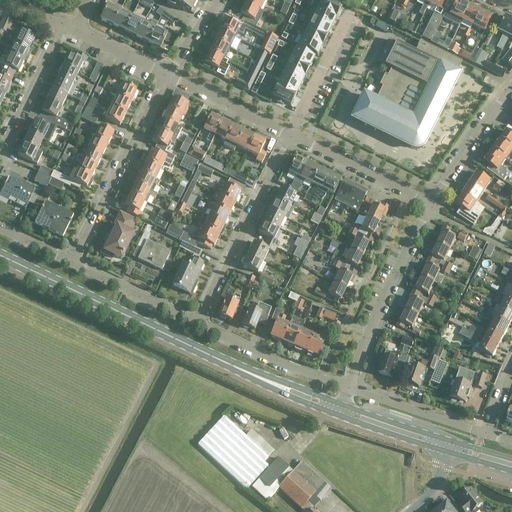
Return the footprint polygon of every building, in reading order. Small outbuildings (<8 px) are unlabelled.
[(146,0),(143,6),(151,10),(153,4),(152,3),(146,0)] [(190,13),(196,0),(164,0),(164,1),(168,2),(166,4),(174,8),(176,6),(190,13)] [(246,0),(245,3),(259,10),(263,0),(246,0)] [(282,8),(287,11),(290,6),(292,0),(285,0),(284,3),(282,8)] [(340,9),(321,0),(316,0),(313,8),(335,19),(340,9)] [(423,16),(428,5),(430,0),(417,0),(424,3),(419,14),(423,16)] [(435,32),(442,18),(440,16),(442,11),(440,10),(444,0),(430,0),(428,5),(436,9),(421,37),(431,42),(435,32)] [(457,1),(451,12),(446,10),(442,18),(459,27),(461,22),(469,6),(457,1)] [(245,3),(239,14),(243,16),(241,21),(255,28),(257,23),(258,23),(263,12),(259,10),(245,3)] [(112,26),(120,10),(121,7),(115,4),(114,7),(108,4),(100,20),(112,26)] [(461,22),(472,27),(480,12),(469,6),(461,22)] [(155,14),(160,17),(164,12),(159,8),(155,14)] [(330,29),(335,19),(313,8),(308,18),(312,20),(330,29)] [(127,11),(126,14),(125,14),(126,12),(120,10),(112,26),(124,32),(133,14),(127,11)] [(391,10),(386,21),(392,24),(397,13),(391,10)] [(164,12),(160,17),(172,26),(176,21),(164,12)] [(480,12),(472,27),(483,33),(491,17),(480,12)] [(133,13),(133,14),(124,32),(136,37),(144,21),(145,19),(133,13)] [(496,48),(501,51),(508,38),(511,29),(511,18),(510,18),(509,19),(504,17),(497,32),(502,35),(496,48)] [(0,23),(0,36),(1,37),(3,32),(7,34),(12,23),(3,18),(0,23)] [(234,37),(236,32),(242,35),(245,30),(252,33),(255,28),(241,21),(239,26),(225,19),(220,30),(234,37)] [(136,37),(147,43),(155,27),(157,23),(151,20),(149,24),(144,21),(136,37)] [(330,29),(312,20),(308,28),(326,37),(330,29)] [(304,26),(299,36),(301,37),(321,47),(322,46),(323,47),(327,39),(326,38),(326,37),(308,28),(304,26)] [(162,30),(156,27),(155,27),(147,43),(159,49),(163,41),(167,43),(172,32),(163,28),(162,30)] [(511,29),(508,38),(511,39),(511,42),(509,49),(509,50),(501,60),(511,68),(511,29)] [(228,48),(234,37),(220,30),(214,41),(228,48)] [(13,37),(11,41),(11,42),(14,43),(29,50),(34,39),(20,32),(17,38),(13,37)] [(436,45),(438,41),(441,35),(435,32),(431,42),(436,45)] [(481,37),(476,35),(473,41),(472,43),(476,45),(477,43),(478,44),(481,37)] [(317,56),(321,47),(301,37),(297,46),(317,56)] [(352,120),(382,135),(409,148),(410,149),(411,149),(412,149),(413,149),(414,150),(415,150),(416,150),(417,149),(418,149),(419,149),(420,149),(420,148),(421,148),(422,147),(423,146),(424,145),(424,144),(440,113),(459,75),(456,73),(461,63),(440,52),(419,42),(419,43),(414,53),(388,40),(377,63),(391,70),(387,77),(384,76),(379,87),(382,88),(375,101),(364,95),(352,120)] [(223,59),(228,48),(214,41),(209,52),(223,59)] [(9,54),(23,61),(29,50),(14,43),(9,54)] [(458,49),(459,47),(451,43),(448,51),(458,56),(460,50),(458,49)] [(291,48),(286,57),(309,68),(313,59),(295,50),(291,48)] [(468,61),(474,64),(481,51),(475,48),(468,61)] [(488,55),(481,51),(474,64),(482,68),(488,55)] [(1,71),(12,77),(15,72),(18,73),(23,61),(9,54),(4,52),(2,57),(6,59),(3,66),(1,71)] [(205,56),(202,62),(204,63),(204,64),(203,66),(208,69),(210,66),(218,70),(223,59),(209,52),(207,57),(205,56)] [(68,56),(63,67),(78,74),(83,63),(85,64),(87,59),(76,53),(73,58),(68,56)] [(286,57),(281,67),(286,69),(304,78),(304,77),(305,78),(309,70),(308,69),(309,68),(286,57)] [(493,66),(491,72),(502,78),(505,72),(493,66)] [(72,85),(78,74),(63,67),(57,78),(72,85)] [(106,67),(103,73),(96,87),(102,90),(112,70),(106,67)] [(95,83),(101,71),(94,68),(89,80),(95,83)] [(304,78),(286,69),(281,78),(299,87),(304,78)] [(473,69),(471,75),(482,80),(484,75),(473,69)] [(10,82),(12,77),(1,71),(0,73),(0,91),(5,94),(11,83),(10,82)] [(67,97),(72,85),(57,78),(52,89),(67,97)] [(299,87),(281,78),(277,87),(295,95),(299,87)] [(492,81),(485,78),(482,83),(489,87),(492,81)] [(248,92),(250,87),(237,80),(234,85),(248,92)] [(112,89),(110,94),(115,97),(130,104),(136,93),(134,93),(136,89),(123,82),(121,86),(120,86),(117,92),(112,89)] [(88,85),(85,92),(90,94),(93,87),(88,85)] [(277,87),(275,85),(270,96),(278,100),(276,102),(283,105),(284,103),(290,106),(295,95),(277,87)] [(61,108),(67,97),(52,89),(47,100),(61,108)] [(87,98),(82,96),(79,103),(84,105),(87,98)] [(125,115),(130,104),(115,97),(110,108),(125,115)] [(188,110),(186,110),(189,105),(173,98),(168,109),(183,117),(184,117),(188,110)] [(39,118),(51,123),(65,130),(68,123),(56,118),(61,108),(47,100),(41,112),(42,112),(39,118)] [(82,110),(77,107),(74,114),(79,116),(82,110)] [(86,108),(83,113),(97,120),(99,115),(86,108)] [(104,118),(105,119),(119,126),(125,115),(110,108),(104,118)] [(183,117),(168,109),(163,119),(178,127),(183,117)] [(201,122),(206,114),(200,111),(196,119),(201,122)] [(95,131),(93,137),(108,145),(113,134),(95,125),(97,120),(83,113),(81,118),(94,125),(92,130),(95,131)] [(206,141),(210,143),(211,143),(214,136),(221,121),(210,116),(203,131),(209,134),(206,141)] [(51,123),(39,118),(37,123),(34,122),(28,133),(43,140),(49,128),(51,123)] [(181,129),(178,127),(163,119),(157,130),(176,139),(179,134),(181,129)] [(225,142),(232,126),(221,121),(214,136),(225,142)] [(236,147),(243,132),(232,126),(225,142),(236,147)] [(154,148),(158,150),(164,153),(170,143),(173,145),(176,139),(157,130),(151,141),(157,144),(154,148)] [(499,139),(499,141),(499,142),(511,150),(511,135),(506,131),(503,135),(501,136),(499,139)] [(243,132),(236,147),(246,152),(254,137),(243,132)] [(38,151),(43,140),(28,133),(23,144),(38,151)] [(93,137),(87,148),(102,156),(108,145),(93,137)] [(266,155),(260,152),(265,143),(254,137),(246,152),(257,158),(255,161),(261,164),(266,155)] [(506,162),(511,152),(511,150),(499,142),(492,152),(506,162)] [(42,153),(38,151),(23,144),(17,156),(36,165),(42,153)] [(65,150),(71,153),(73,148),(68,145),(65,150)] [(102,156),(87,148),(82,159),(97,166),(102,156)] [(188,155),(201,161),(205,154),(191,148),(188,155)] [(151,151),(146,162),(161,170),(164,164),(170,167),(174,158),(164,153),(158,150),(156,154),(151,151)] [(55,151),(52,158),(53,159),(57,161),(60,154),(55,151)] [(502,167),(506,162),(492,152),(484,162),(490,165),(486,170),(503,182),(507,177),(506,176),(507,175),(506,170),(502,167)] [(182,161),(195,168),(198,162),(185,156),(182,161)] [(80,164),(77,170),(91,177),(97,166),(82,159),(78,157),(75,161),(80,164)] [(289,189),(293,191),(307,163),(302,161),(302,160),(298,157),(297,158),(296,158),(288,173),(296,177),(289,189)] [(212,168),(214,163),(205,158),(202,164),(212,168)] [(195,168),(182,161),(179,167),(192,173),(195,168)] [(141,166),(138,172),(140,173),(156,180),(161,170),(146,162),(143,167),(141,166)] [(214,163),(212,168),(221,173),(223,167),(214,163)] [(293,191),(297,193),(301,186),(304,181),(310,184),(318,169),(317,168),(317,167),(313,165),(312,166),(307,163),(293,191)] [(191,181),(196,184),(201,173),(210,178),(213,172),(199,165),(191,181)] [(38,173),(50,178),(53,172),(41,167),(38,173)] [(222,173),(231,178),(234,172),(225,168),(222,173)] [(314,205),(329,174),(318,169),(310,184),(317,188),(315,193),(310,203),(314,205)] [(53,172),(50,178),(63,185),(69,187),(70,185),(78,190),(80,186),(89,190),(92,183),(89,182),(91,177),(77,170),(71,180),(53,172)] [(247,179),(234,172),(231,178),(244,184),(247,179)] [(46,187),(47,185),(50,178),(38,173),(34,181),(46,187)] [(140,173),(135,184),(153,192),(155,187),(157,187),(159,182),(156,180),(140,173)] [(477,173),(470,184),(484,193),(491,183),(477,173)] [(319,204),(323,196),(326,192),(333,196),(341,180),(339,179),(339,178),(335,176),(335,177),(329,174),(314,205),(318,207),(319,204)] [(28,203),(34,191),(35,190),(8,177),(8,178),(11,179),(8,185),(5,184),(0,194),(0,197),(8,201),(10,197),(27,205),(28,203)] [(60,191),(63,185),(50,178),(47,185),(60,191)] [(247,179),(244,184),(253,189),(257,182),(248,178),(247,179)] [(186,192),(190,195),(196,184),(191,181),(186,192)] [(346,206),(355,187),(344,181),(340,190),(334,201),(346,206)] [(215,194),(235,203),(240,192),(226,185),(221,183),(215,194)] [(135,184),(129,195),(144,203),(146,203),(149,197),(154,199),(157,194),(153,192),(135,184)] [(463,194),(477,203),(484,193),(470,184),(467,188),(465,188),(463,192),(463,194)] [(492,190),(498,194),(501,189),(495,186),(492,190)] [(355,187),(346,206),(357,212),(366,193),(355,187)] [(277,194),(274,200),(290,208),(295,210),(298,205),(293,203),(296,196),(280,188),(279,190),(277,194)] [(34,191),(28,203),(41,209),(40,210),(42,211),(35,225),(49,231),(59,211),(46,205),(49,198),(34,191)] [(185,206),(190,195),(186,192),(181,203),(185,206)] [(215,207),(229,214),(235,203),(215,194),(214,193),(212,199),(217,202),(215,207)] [(476,212),(480,206),(477,203),(463,194),(456,205),(461,208),(457,215),(474,226),(481,215),(476,212)] [(122,205),(124,206),(129,209),(127,213),(138,218),(140,214),(139,213),(144,203),(129,195),(127,200),(125,199),(122,205)] [(366,196),(364,201),(371,205),(371,204),(372,205),(366,217),(378,223),(383,214),(385,215),(389,207),(373,200),(366,196)] [(486,200),(492,204),(492,203),(494,205),(496,201),(494,200),(495,200),(489,196),(486,200)] [(271,203),(268,209),(269,210),(269,211),(285,218),(290,208),(274,200),(272,204),(271,203)] [(166,213),(171,216),(177,205),(171,202),(166,213)] [(181,203),(175,214),(180,217),(185,206),(181,203)] [(229,214),(215,207),(208,204),(206,209),(210,211),(208,217),(224,225),(229,214)] [(314,214),(312,218),(320,222),(322,218),(321,218),(325,211),(319,208),(316,215),(314,214)] [(59,211),(49,231),(62,238),(68,224),(70,224),(70,223),(69,223),(72,217),(59,211)] [(266,216),(264,222),(279,230),(285,218),(269,211),(268,212),(267,212),(265,216),(266,216)] [(171,216),(166,213),(162,219),(157,217),(153,225),(164,231),(171,216)] [(128,233),(135,221),(122,214),(116,227),(114,226),(101,253),(111,258),(113,256),(120,259),(132,235),(128,233)] [(203,215),(200,220),(205,222),(202,228),(219,236),(219,235),(221,236),(224,231),(221,230),(224,225),(208,217),(203,215)] [(359,229),(357,233),(365,237),(372,241),(376,234),(373,233),(378,223),(366,217),(360,229),(359,229)] [(490,237),(501,222),(502,220),(498,217),(491,228),(484,230),(482,233),(490,237)] [(320,222),(312,218),(310,222),(308,227),(315,230),(317,226),(318,226),(320,222)] [(260,226),(258,231),(259,231),(258,233),(266,237),(264,242),(276,248),(279,243),(274,240),(279,230),(264,222),(261,227),(260,226)] [(350,229),(357,233),(359,229),(352,225),(350,229)] [(169,226),(165,234),(178,241),(180,239),(183,233),(169,226)] [(219,236),(202,228),(198,226),(193,237),(198,240),(196,243),(210,250),(212,247),(213,247),(219,236)] [(438,244),(450,250),(456,238),(449,234),(451,230),(444,226),(440,234),(442,235),(438,244)] [(355,238),(357,233),(350,229),(347,234),(355,238)] [(137,247),(142,249),(137,260),(161,271),(170,252),(147,241),(150,235),(144,232),(137,247)] [(311,240),(310,240),(305,237),(303,236),(300,240),(308,244),(311,240)] [(372,241),(365,237),(363,241),(356,238),(350,250),(362,256),(367,246),(369,248),(372,241)] [(308,244),(300,240),(297,238),(293,246),(297,248),(292,256),(300,260),(308,244)] [(250,249),(247,254),(263,262),(268,251),(274,254),(276,248),(264,242),(261,247),(253,243),(252,245),(251,244),(249,248),(250,249)] [(491,256),(495,245),(489,243),(485,254),(491,256)] [(187,244),(184,251),(199,258),(202,251),(187,244)] [(445,263),(444,262),(450,250),(438,244),(433,254),(431,253),(428,260),(439,265),(443,267),(451,271),(453,266),(445,262),(445,263)] [(335,258),(333,262),(356,273),(359,266),(357,265),(362,256),(350,250),(344,262),(335,258)] [(243,259),(241,263),(243,264),(242,266),(257,274),(263,262),(247,254),(245,260),(243,259)] [(196,282),(194,280),(202,263),(191,257),(187,266),(182,264),(172,286),(190,295),(196,282)] [(422,277),(434,283),(440,271),(437,270),(439,265),(428,260),(424,267),(426,267),(422,277)] [(511,273),(511,265),(503,261),(500,266),(501,267),(503,268),(511,273)] [(333,283),(346,289),(350,279),(352,280),(356,273),(333,262),(331,267),(339,271),(333,283)] [(448,275),(451,271),(443,267),(441,272),(448,275)] [(510,279),(511,275),(511,273),(503,268),(500,274),(510,279)] [(271,286),(274,279),(261,274),(258,280),(271,286)] [(250,290),(255,279),(249,276),(244,287),(250,290)] [(415,286),(412,293),(419,296),(421,292),(428,295),(434,283),(422,277),(417,287),(415,286)] [(341,298),(346,289),(333,283),(327,295),(335,298),(332,303),(340,306),(343,299),(341,298)] [(281,296),(283,290),(278,288),(275,294),(281,296)] [(326,294),(316,288),(314,293),(324,298),(326,294)] [(406,310),(418,316),(424,304),(432,308),(434,304),(427,300),(419,296),(412,293),(409,300),(410,301),(406,310)] [(225,299),(218,316),(220,317),(219,318),(224,320),(225,319),(231,321),(238,304),(237,304),(240,298),(234,295),(232,301),(225,299)] [(430,295),(427,300),(434,304),(437,299),(430,295)] [(511,314),(511,300),(507,298),(502,309),(511,314)] [(304,302),(298,300),(294,309),(300,311),(304,302)] [(249,308),(241,326),(243,326),(243,328),(247,329),(248,328),(254,331),(257,323),(264,326),(268,317),(271,309),(258,304),(255,311),(249,308)] [(323,317),(325,311),(319,308),(315,318),(321,320),(323,317)] [(496,319),(510,327),(511,322),(511,314),(502,309),(499,313),(489,308),(486,314),(490,316),(496,319)] [(277,321),(270,337),(275,340),(275,341),(279,343),(280,342),(282,342),(289,325),(283,323),(285,317),(280,315),(281,312),(275,309),(271,319),(277,321)] [(406,310),(401,320),(399,319),(396,326),(403,329),(405,325),(413,328),(418,316),(406,310)] [(335,315),(325,311),(323,317),(333,321),(335,315)] [(490,330),(504,337),(510,327),(496,319),(490,330)] [(289,325),(282,342),(287,344),(287,346),(291,348),(292,347),(294,347),(302,329),(289,324),(289,325)] [(302,329),(294,347),(295,348),(295,349),(299,351),(300,350),(306,352),(313,336),(314,334),(302,329)] [(418,337),(421,332),(414,329),(412,334),(418,337)] [(504,337),(490,330),(485,340),(499,347),(504,337)] [(313,336),(306,352),(307,353),(307,354),(311,356),(312,355),(317,357),(324,341),(326,335),(321,333),(319,338),(313,336)] [(493,359),(498,348),(499,347),(485,340),(479,337),(475,335),(472,340),(482,346),(479,352),(493,359)] [(439,360),(443,350),(444,349),(435,346),(431,356),(429,363),(422,360),(419,368),(412,365),(406,383),(419,388),(425,371),(426,371),(427,369),(433,371),(437,359),(439,360)] [(378,374),(391,378),(397,361),(405,364),(410,349),(404,347),(400,358),(393,355),(394,354),(385,351),(384,357),(382,356),(379,364),(381,365),(378,374)] [(439,361),(430,381),(439,385),(448,365),(439,361)] [(475,375),(460,370),(450,399),(466,404),(467,399),(469,400),(472,391),(470,390),(472,386),(471,385),(482,389),(487,376),(479,374),(476,381),(473,380),(475,375)] [(197,445),(246,490),(268,467),(263,462),(268,458),(224,417),(197,445)] [(266,502),(278,489),(292,472),(288,469),(289,468),(278,459),(251,488),(266,502)] [(303,511),(310,511),(312,510),(313,508),(307,502),(324,484),(301,463),(292,472),(278,489),(301,510),(303,511)] [(463,511),(478,511),(479,511),(477,509),(483,504),(471,489),(460,497),(464,504),(460,507),(463,511)] [(436,511),(454,511),(447,503),(436,511)]
